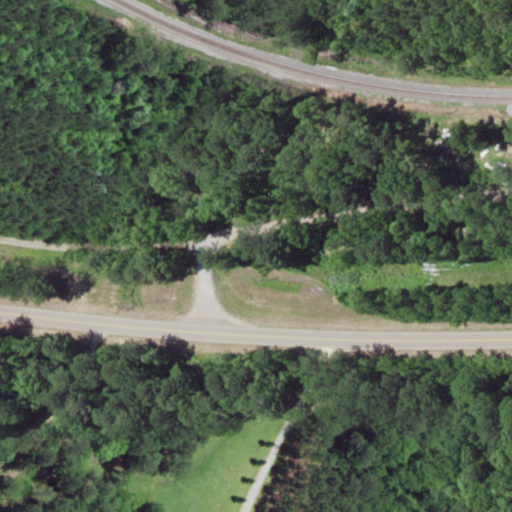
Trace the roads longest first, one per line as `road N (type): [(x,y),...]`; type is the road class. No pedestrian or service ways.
road 1 (residential): [(511,200),(63,238),(0,225)]
road 2 (primary): [(511,329),(320,336),(79,326),(0,311)]
